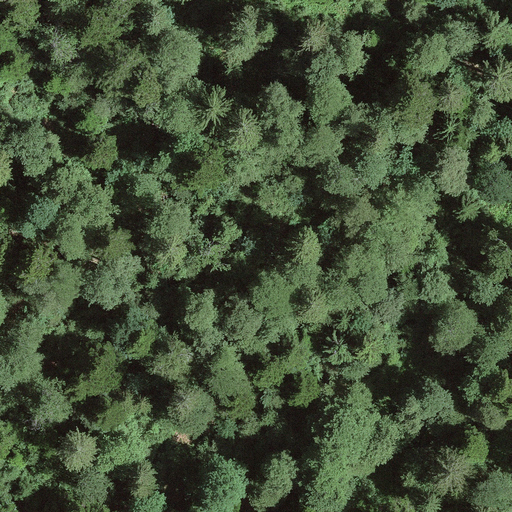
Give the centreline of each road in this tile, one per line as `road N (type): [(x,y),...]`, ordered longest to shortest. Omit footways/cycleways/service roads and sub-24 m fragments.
road 1 (track): [(407,511),(382,480),(384,405),(511,205)]
road 2 (track): [(394,494),(423,439),(511,417)]
